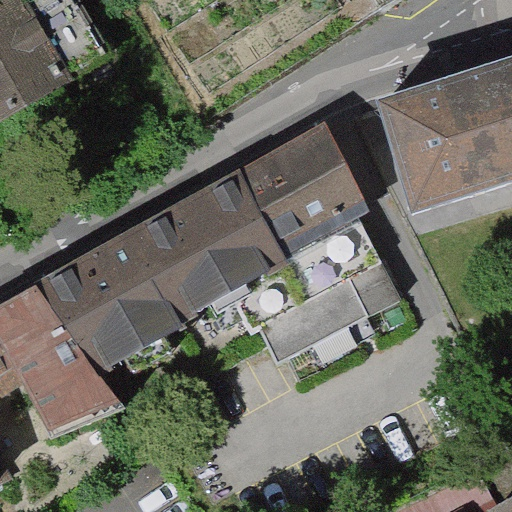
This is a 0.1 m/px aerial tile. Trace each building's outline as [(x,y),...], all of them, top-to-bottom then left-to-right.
[(38,0),(26,7),(21,0),(0,0),(0,128),(113,64),(76,0),(38,0)] [(511,76),(381,117),(413,219),(481,198),(511,188),(511,76)] [(250,180),(293,260),(361,223),(370,218),(324,138),(250,180)] [(293,260),(250,180),(201,207),(98,266),(45,295),(97,372),(239,289),(293,260)] [(401,296),(361,223),(293,260),(239,289),(271,346),(279,362),(401,296)] [(97,372),(45,295),(0,321),(0,344),(19,378),(55,439),(124,405),(97,372)] [(0,389),(19,378),(0,344),(0,389)]
